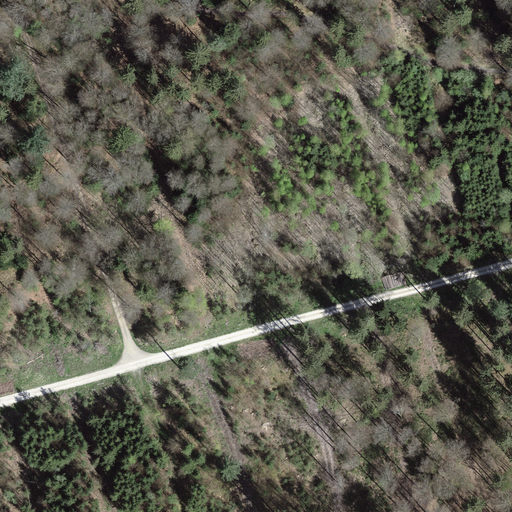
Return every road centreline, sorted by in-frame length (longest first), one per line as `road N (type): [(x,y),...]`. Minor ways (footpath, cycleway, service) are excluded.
road 1 (track): [(511,262),(0,402)]
road 2 (track): [(136,363),(6,0)]
